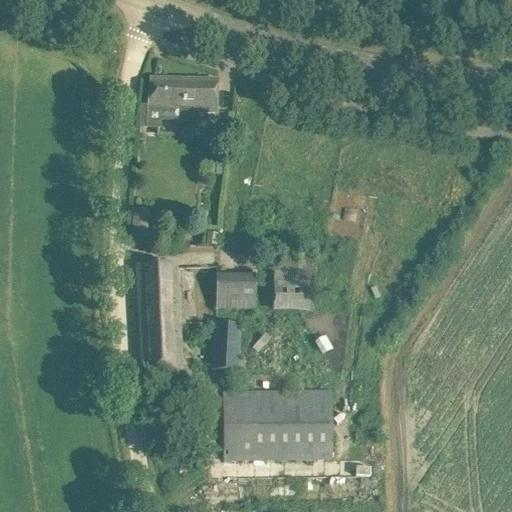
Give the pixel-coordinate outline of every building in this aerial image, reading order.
[(218,82),(150,80),(149,106),(141,106),(140,127),(160,128),(160,107),(179,108),(178,121),(192,121),(192,113),(217,113),(218,82)] [(149,212),(132,210),(130,238),(147,240),(149,212)] [(274,256),(274,283),(315,285),(316,259),(274,256)] [(136,266),(141,372),(182,371),(180,324),(186,323),(186,316),(180,317),(178,264),(136,266)] [(216,276),(216,312),(255,312),(256,277),(216,276)] [(215,323),(213,370),(239,371),(241,324),(215,323)] [(223,394),(223,461),(331,460),(331,393),(223,394)]
